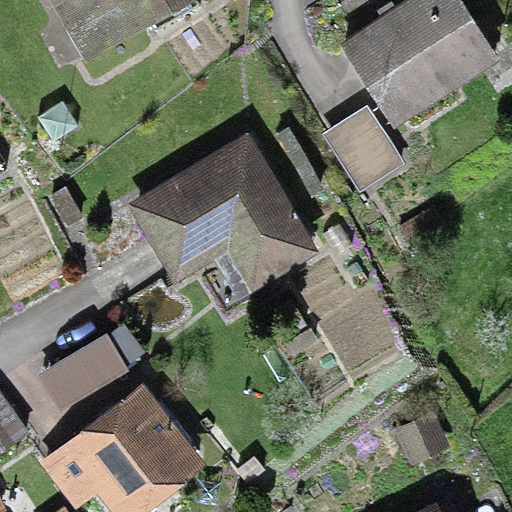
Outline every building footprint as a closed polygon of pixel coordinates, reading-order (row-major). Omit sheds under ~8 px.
[(52,0),(87,58),(184,0),(52,0)] [(501,53),(467,0),(399,0),(396,2),(394,0),(383,0),(376,5),(380,12),(341,37),(394,121),(501,53)] [(40,114),(56,138),(80,122),(64,98),(40,114)] [(358,188),(404,159),(368,101),(322,130),(358,188)] [(277,131),(314,193),(327,185),(290,124),(277,131)] [(248,127),(128,198),(176,277),(214,254),(238,294),(319,246),(248,127)] [(15,172),(34,195),(59,173),(40,151),(33,156),(26,148),(11,161),(18,169),(15,172)] [(53,192),(70,224),(85,216),(68,184),(53,192)] [(30,225),(42,247),(52,242),(40,220),(30,225)] [(325,233),(336,253),(354,243),(342,223),(325,233)] [(39,370),(62,407),(131,366),(128,362),(145,351),(126,321),(110,331),(107,328),(39,370)] [(286,340),(292,352),(319,338),(313,326),(286,340)] [(143,378),(41,458),(77,504),(97,489),(115,511),(137,511),(206,458),(143,378)] [(0,384),(0,450),(31,429),(0,384)] [(433,408),(396,426),(414,461),(451,444),(433,408)] [(444,511),(438,496),(404,511),(444,511)] [(72,511),(66,502),(51,511),(72,511)]
